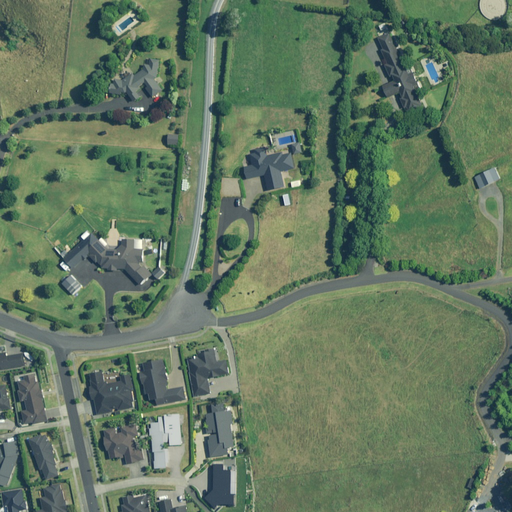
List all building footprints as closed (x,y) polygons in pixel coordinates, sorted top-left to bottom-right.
[(406,69),(392,33),(379,38),(384,49),(381,50),(393,82),(383,85),(388,98),(399,93),(407,114),(423,107),(417,93),(418,90),(421,89),(412,67),(406,69)] [(145,69),(137,75),(135,72),(125,80),(116,79),(116,83),(112,83),(111,93),(124,95),(127,93),(133,103),(142,97),(138,92),(145,87),(152,98),(163,90),(155,79),(159,77),(160,60),(151,59),(151,65),(145,64),(145,69)] [(179,145),(180,135),(170,134),(169,144),(179,145)] [(303,152),(301,143),(293,144),(295,154),(303,152)] [(269,155),(267,147),(256,149),(257,153),(251,154),(254,165),(245,167),(248,179),(266,175),(269,190),(285,187),(282,171),(295,168),(292,153),(282,155),(282,152),(269,155)] [(501,179),(495,167),(475,177),(481,189),(501,179)] [(63,224),(59,221),(54,226),(58,229),(63,224)] [(67,249),(62,254),(75,269),(84,260),(85,261),(90,256),(96,263),(98,262),(103,268),(109,268),(109,270),(118,270),(118,269),(125,269),(141,285),(154,275),(144,263),(145,239),(120,238),(120,249),(108,248),(94,232),(92,234),(89,230),(82,236),(86,240),(71,253),(67,249)] [(166,273),(160,267),(153,273),(159,279),(166,273)] [(192,371),(189,371),(194,397),(211,394),(208,378),(230,374),(228,360),(218,361),(216,349),(205,350),(205,353),(195,354),(195,356),(190,357),(192,371)] [(0,353),(0,369),(24,366),(23,353),(7,356),(7,353),(0,353)] [(169,389),(167,380),(169,380),(167,366),(165,367),(163,360),(145,363),(146,370),(141,371),(145,395),(149,394),(150,400),(156,399),(158,405),(187,400),(184,386),(169,389)] [(121,410),(134,408),(133,401),(135,401),(132,390),(134,390),(131,374),(121,376),(122,381),(106,384),(104,372),(89,375),(91,387),(90,387),(93,398),(94,398),(97,415),(114,411),(115,415),(121,414),(121,410)] [(23,410),(26,424),(33,422),(34,425),(48,422),(41,381),(37,382),(36,374),(26,376),(26,379),(19,380),(21,389),(19,390),(21,402),(26,401),(28,409),(23,410)] [(0,385),(0,412),(4,412),(4,410),(12,409),(11,398),(9,398),(7,384),(0,385)] [(233,410),(227,411),(226,403),(213,405),(214,413),(207,414),(208,420),(206,421),(208,434),(210,434),(211,439),(210,440),(212,457),(230,454),(229,448),(236,447),(233,424),(235,424),(233,410)] [(153,435),(154,453),(155,453),(155,468),(168,468),(167,463),(170,463),(170,448),(167,448),(167,442),(168,442),(171,442),(172,446),(183,445),(182,414),(167,414),(167,416),(161,416),(161,422),(152,423),(152,428),(150,428),(150,435),(153,435)] [(111,459),(119,457),(120,459),(126,458),(128,464),(141,462),(141,460),(145,459),(143,449),(138,450),(135,437),(140,436),(138,426),(135,427),(134,425),(122,428),(123,433),(118,434),(117,428),(105,430),(107,437),(105,437),(108,451),(109,450),(111,459)] [(49,442),(46,434),(31,439),(40,470),(43,470),(46,480),(59,476),(56,464),(58,464),(51,441),(49,442)] [(0,465),(3,467),(0,475),(0,484),(6,486),(20,454),(18,441),(4,443),(0,442),(0,465)] [(224,470),(225,465),(215,464),(215,491),(214,491),(207,498),(215,507),(216,509),(221,504),(235,504),(235,495),(231,495),(232,471),(224,470)] [(68,511),(67,500),(64,500),(62,484),(45,487),(46,497),(41,498),(44,509),(37,511),(68,511)] [(19,511),(26,510),(27,510),(26,500),(24,501),(22,489),(2,492),(4,506),(8,506),(8,511),(19,511)] [(150,511),(147,495),(134,498),(134,496),(124,498),(126,504),(123,505),(124,511),(122,511),(150,511)] [(160,502),(162,511),(156,511),(188,511),(187,506),(174,509),(172,499),(160,502)]
